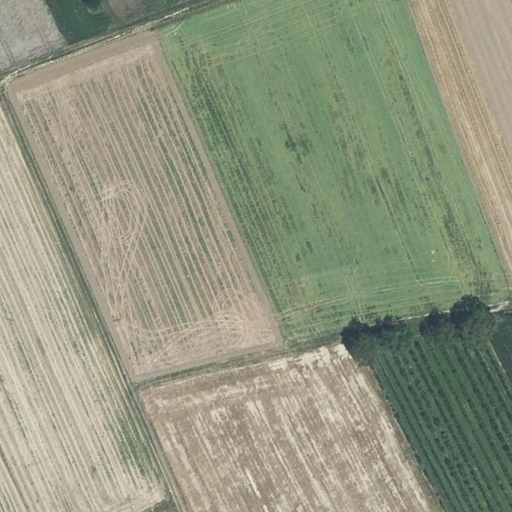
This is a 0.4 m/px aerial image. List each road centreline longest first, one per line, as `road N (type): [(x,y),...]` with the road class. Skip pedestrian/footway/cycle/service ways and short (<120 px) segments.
road 1 (track): [(4,79),(184,511)]
road 2 (track): [(511,306),(131,378)]
road 3 (track): [(0,81),(219,0)]
